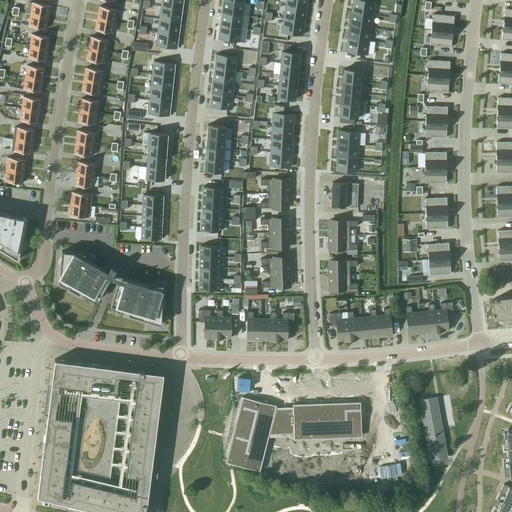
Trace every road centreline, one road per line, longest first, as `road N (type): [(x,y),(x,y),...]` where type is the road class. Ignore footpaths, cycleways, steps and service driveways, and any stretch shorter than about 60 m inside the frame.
road 1 (residential): [(315,359),(306,227),(328,0)]
road 2 (residential): [(206,0),(186,139),(180,356)]
road 3 (residential): [(476,0),(464,201),(479,345)]
road 4 (residential): [(78,0),(44,254),(23,285)]
road 5 (residential): [(180,356),(63,341),(48,333),(23,285)]
road 6 (residential): [(479,345),(315,359)]
road 7 (residential): [(315,359),(180,356)]
